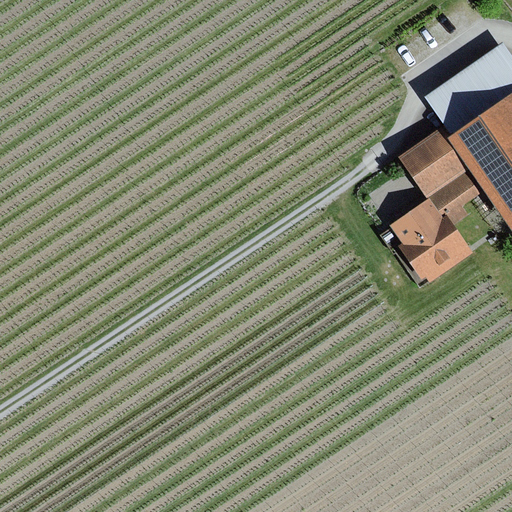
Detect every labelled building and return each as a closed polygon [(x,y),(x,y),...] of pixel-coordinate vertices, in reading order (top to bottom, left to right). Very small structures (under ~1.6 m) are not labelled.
[(417,98),(438,128),(443,136),(511,90),(511,61),(499,43),(417,98)] [(511,90),(443,136),(464,167),(508,232),(511,228),(511,90)] [(438,128),(395,156),(421,195),(464,167),(443,136),(438,128)] [(462,172),(426,197),(437,213),(444,209),(454,224),(466,215),(458,204),(475,192),(462,172)] [(425,198),(386,224),(398,242),(392,245),(415,279),(421,276),(426,282),(469,253),(442,213),(437,216),(425,198)]
